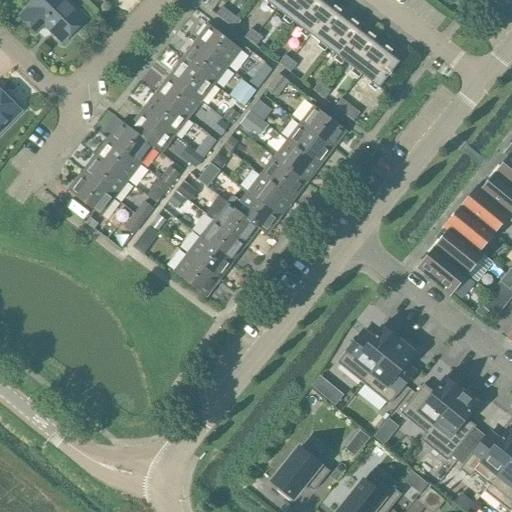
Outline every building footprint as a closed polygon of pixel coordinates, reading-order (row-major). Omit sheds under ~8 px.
[(62,43),(85,19),(66,0),(34,0),(27,8),(28,10),(21,17),(36,33),(44,25),(62,43)] [(273,0),(271,4),(279,10),(280,10),(287,0),(273,0)] [(287,0),(280,10),(287,16),(288,17),(301,0),(287,0)] [(301,0),(288,17),(295,22),(296,23),(313,0),(301,0)] [(313,0),(296,23),(304,29),(325,0),(313,0)] [(311,35),(335,4),(330,0),(325,0),(304,29),(311,35)] [(335,4),(311,35),(320,41),(343,10),(335,4)] [(235,30),(241,22),(222,7),(215,15),(235,30)] [(328,48),(352,17),(343,10),(320,41),(328,48)] [(352,17),(328,48),(336,54),(360,23),(352,17)] [(360,23),(336,54),(338,55),(345,61),(369,30),(360,23)] [(195,42),(228,67),(241,50),(208,25),(195,42)] [(256,47),(263,38),(251,29),(244,38),(256,47)] [(369,30),(345,61),(354,67),(354,68),(378,37),(369,30)] [(378,37),(354,68),(363,74),(386,43),(378,37)] [(195,42),(181,60),(214,86),(228,67),(195,42)] [(386,43),(363,74),(371,81),(395,50),(394,50),(386,43)] [(395,50),(371,81),(380,87),(403,57),(395,50)] [(290,73),(297,65),(286,56),(278,64),(290,73)] [(181,60),(168,78),(201,103),(214,86),(181,60)] [(250,84),(257,89),(263,82),(265,79),(258,73),(250,84)] [(277,97),(288,83),(278,75),(267,90),(277,97)] [(168,78),(155,94),(188,120),(201,103),(168,78)] [(324,100),(331,91),(319,82),(312,91),(324,100)] [(248,86),(236,102),(243,107),(244,108),(249,101),(255,92),(248,86)] [(0,131),(19,112),(0,92),(0,131)] [(155,94),(142,111),(175,136),(188,120),(155,94)] [(354,122),(360,114),(341,99),(335,107),(354,122)] [(256,104),(250,111),(262,121),(263,121),(268,115),(271,111),(258,101),(257,103),(256,104)] [(300,124),(333,149),(346,132),(314,106),(300,124)] [(231,109),(223,119),(230,125),(231,124),(238,114),(231,109)] [(129,128),(129,129),(154,148),(162,154),(175,136),(142,111),(129,128)] [(249,112),(240,125),(252,134),(254,132),(262,121),(250,111),(250,112),(249,112)] [(220,120),(212,131),(221,137),(228,127),(220,120)] [(129,129),(129,128),(121,122),(107,140),(140,165),(154,148),(129,129)] [(320,166),(333,149),(300,124),(287,141),(320,166)] [(208,135),(202,143),(211,150),(217,142),(208,135)] [(224,145),(222,147),(230,153),(238,143),(230,137),(224,145)] [(107,140),(95,156),(128,181),(140,165),(107,140)] [(307,184),(320,166),(287,141),(274,159),(307,184)] [(196,153),(189,163),(196,168),(203,159),(196,153)] [(210,163),(220,171),(227,162),(217,154),(210,163)] [(508,156),(494,173),(511,187),(511,156),(509,154),(508,156)] [(115,198),(128,181),(95,156),(82,173),(115,198)] [(293,201),(307,184),(274,159),(260,176),(293,201)] [(160,179),(170,187),(178,177),(177,177),(179,175),(169,168),(160,179)] [(204,171),(197,180),(206,188),(214,178),(204,171)] [(101,216),(115,198),(82,173),(68,191),(101,216)] [(480,191),(478,193),(508,218),(511,221),(511,187),(494,173),(480,191)] [(281,218),(293,201),(260,176),(248,193),(281,218)] [(162,197),(170,187),(160,179),(146,197),(156,204),(162,197)] [(190,203),(198,192),(184,182),(175,193),(183,199),(183,198),(184,199),(190,203)] [(473,190),(460,207),(476,220),(494,235),(508,218),(478,193),(473,190)] [(168,202),(167,202),(176,209),(184,199),(183,198),(183,199),(175,193),(168,202)] [(267,235),(281,218),(248,193),(241,202),(235,198),(230,198),(227,203),(234,209),(260,229),(259,229),(267,235)] [(234,209),(227,203),(220,198),(214,205),(221,210),(213,221),(246,246),(259,229),(260,229),(234,209)] [(135,214),(144,221),(153,209),(145,202),(135,214)] [(460,207),(445,225),(449,228),(479,253),(480,252),(494,235),(476,220),(460,207)] [(133,234),(144,221),(135,214),(125,228),(133,234)] [(150,225),(150,226),(159,233),(167,221),(158,214),(157,216),(150,225)] [(89,218),(84,224),(93,230),(98,224),(89,218)] [(233,263),(246,246),(213,221),(200,238),(233,263)] [(148,228),(141,236),(151,244),(158,235),(148,228)] [(448,230),(433,248),(468,276),(483,257),(484,256),(479,253),(449,228),(448,230)] [(220,281),(233,263),(200,238),(187,255),(220,281)] [(452,295),(468,276),(433,248),(417,267),(427,275),(428,275),(452,295)] [(207,298),(220,281),(187,255),(174,272),(207,298)] [(510,290),(511,287),(511,269),(500,282),(510,290)] [(484,320),(490,314),(480,306),(475,312),(484,320)] [(346,352),(337,364),(364,384),(369,376),(397,339),(380,326),(371,337),(362,330),(346,352)] [(369,376),(364,384),(386,401),(391,404),(398,395),(416,372),(406,364),(415,352),(397,339),(369,376)] [(319,376),(311,387),(328,400),(336,390),(319,376)] [(423,384),(399,414),(408,421),(424,434),(426,435),(432,426),(461,391),(444,377),(432,392),(423,384)] [(426,435),(421,441),(438,455),(447,462),(452,456),(457,460),(479,433),(474,429),(476,427),(466,419),(478,404),(461,391),(432,426),(426,435)] [(479,433),(457,460),(462,464),(463,465),(459,470),(468,477),(472,472),(488,485),(495,477),(511,456),(511,429),(508,427),(499,438),(490,431),(485,438),(484,437),(479,433)] [(360,431),(354,438),(364,445),(369,438),(360,431)] [(298,447),(271,481),(292,497),(305,482),(314,490),(329,472),(298,447)] [(488,485),(484,491),(502,505),(508,509),(510,511),(511,509),(511,456),(495,477),(488,485)] [(364,479),(335,511),(385,511),(400,495),(372,470),(364,479)] [(466,498),(458,507),(463,511),(466,511),(473,504),(466,498)] [(415,501),(410,506),(416,511),(420,511),(424,508),(425,507),(416,499),(415,501)]
